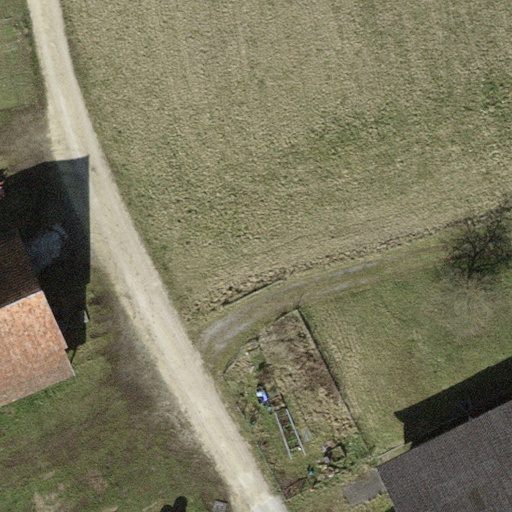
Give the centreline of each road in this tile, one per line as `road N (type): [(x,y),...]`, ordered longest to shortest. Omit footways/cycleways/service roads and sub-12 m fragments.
road 1 (residential): [(272,511),(79,124)]
road 2 (track): [(79,124),(50,0)]
